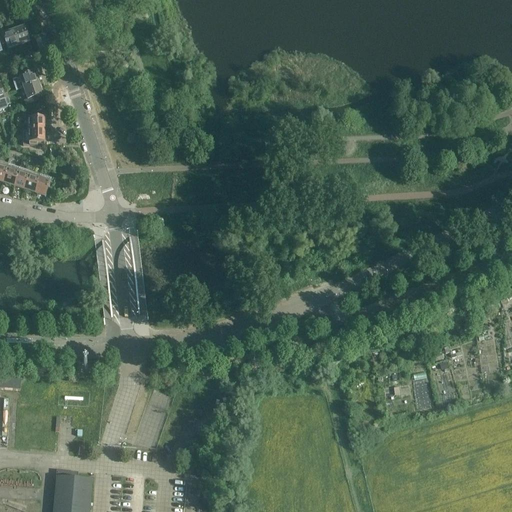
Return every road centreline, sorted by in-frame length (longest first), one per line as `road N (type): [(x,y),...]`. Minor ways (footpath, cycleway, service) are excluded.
road 1 (residential): [(511,262),(348,327),(333,327),(316,300)]
road 2 (tertiary): [(316,300),(511,208)]
road 3 (tertiary): [(132,347),(221,337),(316,300)]
road 4 (tertiary): [(114,213),(59,49)]
road 5 (tertiary): [(132,347),(114,213)]
road 6 (unclassified): [(0,349),(132,347)]
